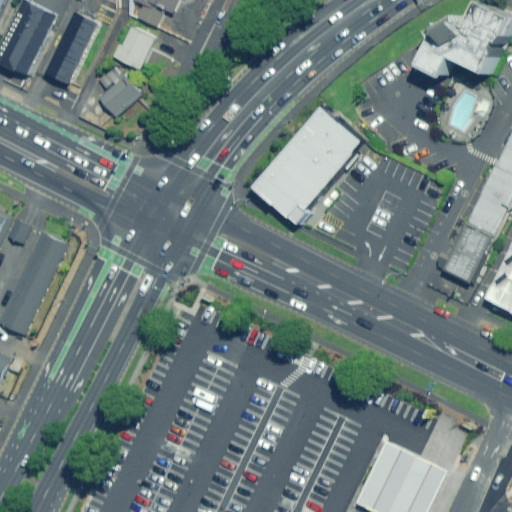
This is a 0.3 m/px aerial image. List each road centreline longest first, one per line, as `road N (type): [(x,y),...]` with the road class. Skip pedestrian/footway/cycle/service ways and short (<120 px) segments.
road 1 (secondary): [(511,381),(168,214)]
road 2 (secondary): [(0,502),(128,253),(168,214)]
road 3 (secondary): [(168,214),(161,270),(36,511)]
road 4 (secondary): [(375,0),(268,87),(168,214)]
road 5 (secondary): [(168,214),(0,132)]
